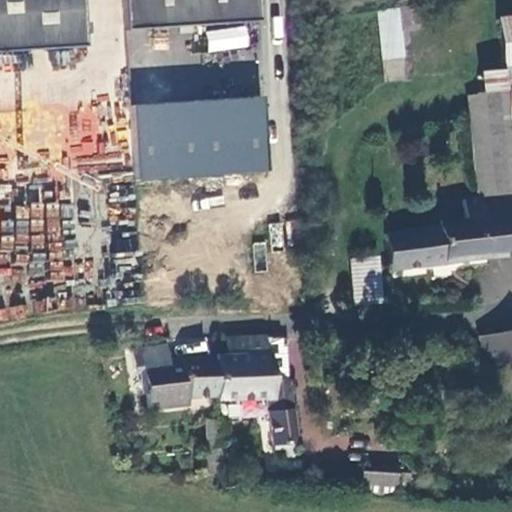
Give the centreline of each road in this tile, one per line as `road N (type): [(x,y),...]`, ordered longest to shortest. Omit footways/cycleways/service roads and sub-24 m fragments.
road 1 (unclassified): [(511,312),(430,325),(219,325)]
road 2 (track): [(219,325),(97,325),(0,338)]
